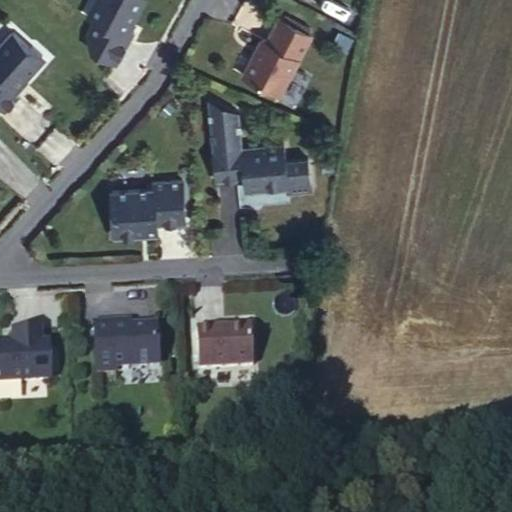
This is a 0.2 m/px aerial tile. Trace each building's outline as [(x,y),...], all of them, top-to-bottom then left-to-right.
[(95,0),(88,13),(96,17),(88,31),(93,47),(117,60),(134,29),(130,27),(144,0),(95,0)] [(246,72),(282,91),(313,31),(282,15),(270,39),(264,36),(246,72)] [(0,99),(6,106),(21,90),(17,86),(46,56),(46,50),(35,41),(30,42),(15,28),(0,44),(0,99)] [(214,141),(217,176),(243,174),(244,186),(265,185),(265,187),(281,186),(281,184),(286,183),(287,192),(311,190),(308,155),(285,157),(284,140),(243,144),(242,138),(240,109),(209,93),(214,141)] [(121,231),(160,229),(159,219),(187,217),(185,175),(156,176),(156,183),(114,185),(116,227),(121,231)] [(90,322),(94,372),(113,371),(113,367),(156,364),(153,324),(127,325),(126,319),(90,322)] [(196,369),(251,366),(248,325),(194,328),(196,369)] [(0,344),(0,381),(48,379),(46,341),(39,342),(38,328),(11,330),(12,343),(0,344)]
